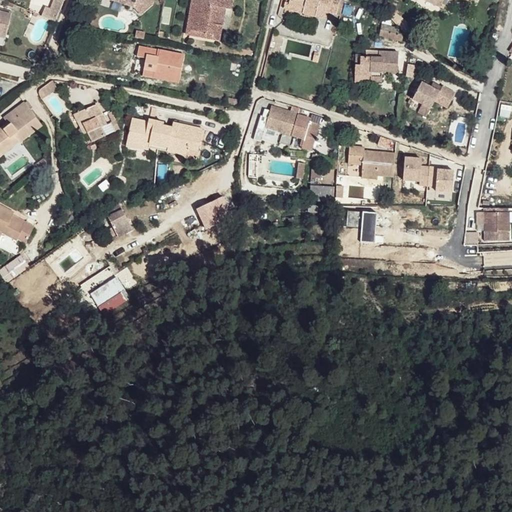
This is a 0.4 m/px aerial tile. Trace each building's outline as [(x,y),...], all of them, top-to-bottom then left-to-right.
[(55,0),(50,12),(47,21),(55,24),(64,3),(57,0),(55,0)] [(97,0),(97,1),(132,9),(142,17),(156,7),(152,0),(97,0)] [(191,0),(191,4),(196,5),(192,31),(211,35),(210,40),(220,42),(226,8),(232,10),(233,0),(191,0)] [(331,1),(331,0),(290,0),(289,5),(303,8),(302,13),(326,19),(329,10),(331,1)] [(340,3),(331,1),(329,10),(336,13),(340,3)] [(196,5),(191,4),(186,35),(210,40),(211,35),(192,31),(196,5)] [(303,8),(289,5),(288,9),(302,13),(303,8)] [(343,16),(352,17),(354,7),(345,5),(343,16)] [(394,7),(388,15),(392,20),(398,12),(394,7)] [(45,9),(42,18),(47,21),(50,12),(45,9)] [(0,34),(6,36),(11,16),(0,13),(0,34)] [(383,24),(379,36),(401,42),(403,33),(399,32),(399,29),(383,24)] [(138,56),(139,46),(128,44),(126,54),(138,56)] [(184,55),(139,46),(138,56),(147,58),(143,77),(157,80),(159,73),(180,77),(184,55)] [(360,66),(356,66),(355,76),(371,77),(370,82),(383,82),(383,74),(397,74),(398,52),(379,51),(379,58),(366,58),(360,57),(360,66)] [(417,80),(419,68),(407,67),(406,79),(417,80)] [(159,73),(157,80),(179,83),(180,77),(159,73)] [(36,92),(42,99),(56,89),(51,81),(36,92)] [(421,81),(413,98),(421,102),(430,107),(434,100),(447,107),(455,92),(442,85),(442,86),(439,91),(430,86),(421,81)] [(433,81),(430,86),(439,91),(442,86),(433,81)] [(0,129),(0,150),(17,138),(20,141),(20,142),(21,143),(42,127),(25,102),(4,119),(8,124),(9,126),(4,129),(3,127),(0,129)] [(421,102),(418,109),(426,114),(430,107),(421,102)] [(96,105),(77,114),(82,125),(84,124),(88,133),(93,142),(106,136),(102,127),(107,125),(96,105)] [(254,140),(261,142),(263,136),(264,131),(282,136),(304,143),(302,151),(313,154),(322,123),(272,108),(269,118),(262,116),(254,140)] [(82,125),(77,114),(74,115),(84,135),(88,133),(84,124),(82,125)] [(141,129),(143,121),(132,119),(127,139),(138,141),(137,144),(148,146),(149,143),(157,146),(157,150),(167,153),(168,149),(187,153),(187,149),(197,152),(203,130),(180,125),(179,130),(170,128),(162,125),(163,123),(148,120),(147,123),(146,130),(141,129)] [(264,131),(263,136),(280,141),(282,136),(264,131)] [(0,156),(20,141),(17,138),(0,150),(0,156)] [(138,141),(127,139),(126,145),(148,150),(148,149),(148,146),(137,144),(138,141)] [(363,162),(363,173),(378,174),(394,175),(396,151),(364,149),(364,145),(347,144),(346,161),(363,162)] [(168,149),(167,153),(186,157),(187,153),(168,149)] [(309,181),(317,182),(320,156),(312,155),(309,181)] [(428,187),(436,188),(437,169),(429,168),(430,161),(413,160),(412,182),(428,184),(428,187)] [(444,193),(461,194),(462,173),(446,172),(446,170),(437,169),(436,188),(444,188),(444,193)] [(309,184),(309,197),(333,197),(334,184),(309,184)] [(211,203),(212,206),(218,217),(221,223),(232,218),(223,197),(211,203)] [(8,215),(11,212),(12,209),(0,201),(0,231),(12,239),(14,235),(21,239),(31,224),(24,220),(21,223),(8,215)] [(119,204),(105,213),(113,227),(109,230),(113,237),(117,235),(131,227),(119,204)] [(212,206),(210,207),(215,218),(218,217),(212,206)] [(215,218),(210,207),(199,212),(204,223),(215,218)] [(24,220),(11,212),(8,215),(21,223),(24,220)] [(509,212),(477,214),(477,226),(485,226),(486,241),(511,239),(509,212)] [(131,227),(117,235),(119,238),(133,230),(131,227)] [(90,295),(98,307),(120,294),(124,291),(116,278),(90,295)] [(120,294),(98,307),(100,309),(103,315),(125,301),(120,294)]
